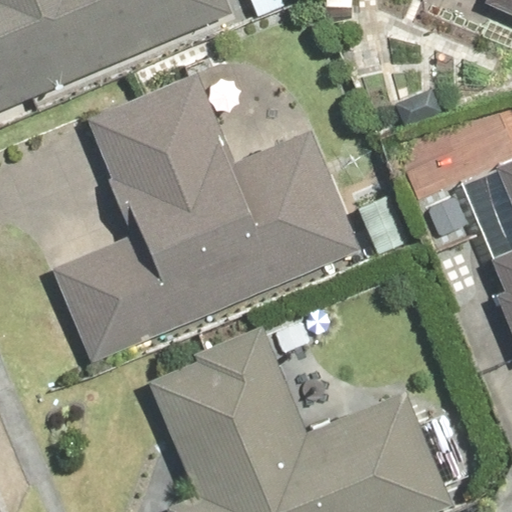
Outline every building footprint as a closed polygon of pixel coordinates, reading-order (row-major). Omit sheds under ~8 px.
[(0,0),(0,116),(228,7),(224,0),(0,0)] [(511,0),(483,0),(480,6),(511,19),(511,0)] [(127,230),(48,266),(92,364),(359,251),(307,139),(232,173),(187,77),(79,126),(127,230)] [(511,158),(454,185),(511,345),(511,158)] [(263,333),(145,381),(192,495),(161,507),(162,511),(424,511),(446,503),(399,386),(300,426),(263,333)]
